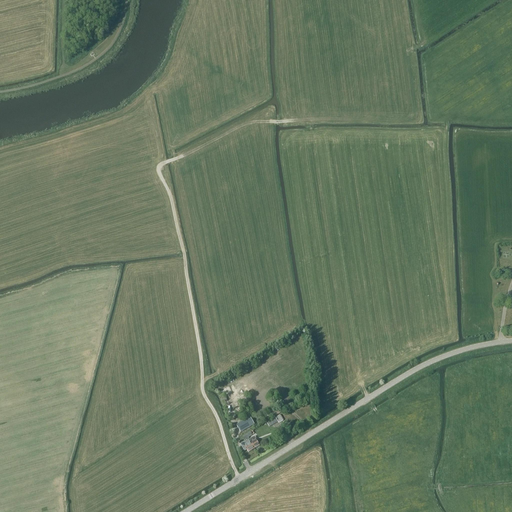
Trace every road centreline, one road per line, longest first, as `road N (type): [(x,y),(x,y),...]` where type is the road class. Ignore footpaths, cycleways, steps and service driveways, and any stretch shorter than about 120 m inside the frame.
road 1 (track): [(153,96),(204,390),(239,478)]
road 2 (tertiary): [(185,511),(416,368),(511,340)]
